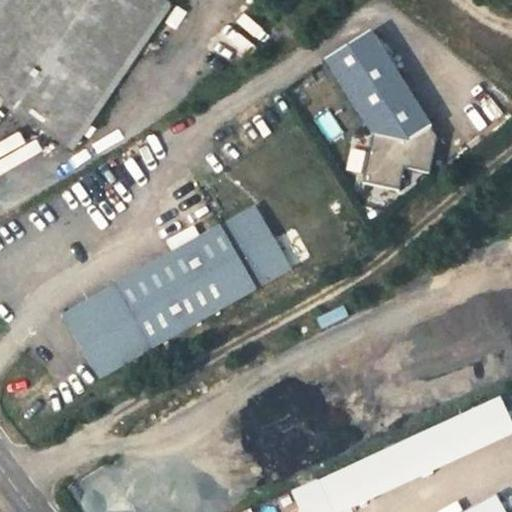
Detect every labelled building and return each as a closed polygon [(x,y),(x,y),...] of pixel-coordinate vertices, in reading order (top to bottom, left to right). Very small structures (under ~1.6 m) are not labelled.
[(9,0),(0,14),(0,87),(84,145),(181,0),(9,0)] [(326,60),(376,148),(360,157),(382,197),(405,184),(447,161),(375,32),(326,60)] [(267,204),(232,224),(268,286),(303,266),(267,204)] [(186,250),(74,313),(108,376),(268,286),(232,224),(221,230),(218,225),(183,244),(186,250)] [(301,511),(339,511),(511,437),(511,417),(503,397),(291,489),(301,511)] [(511,511),(511,507),(505,496),(485,507),(487,511),(511,511)]
